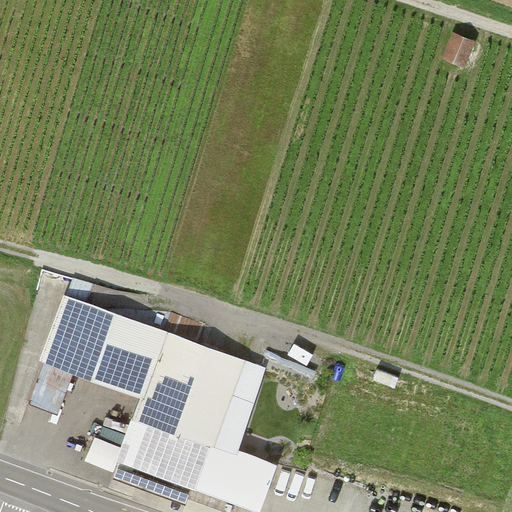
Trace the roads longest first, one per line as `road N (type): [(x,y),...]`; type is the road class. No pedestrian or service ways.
road 1 (track): [(0,245),(120,276),(511,405)]
road 2 (unknown): [(113,387),(15,485)]
